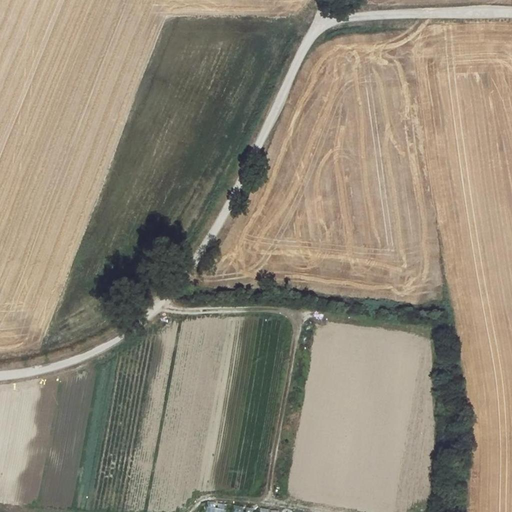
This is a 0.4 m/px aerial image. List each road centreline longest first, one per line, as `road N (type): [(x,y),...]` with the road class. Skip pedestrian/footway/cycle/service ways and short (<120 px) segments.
road 1 (unclassified): [(0,375),(91,352),(160,303),(226,210),(319,21),(511,13)]
road 2 (track): [(160,303),(175,310),(271,306),(297,318),(265,498),(213,496),(194,511)]
